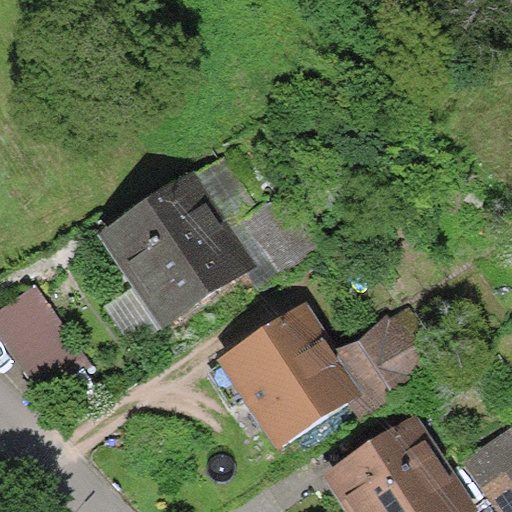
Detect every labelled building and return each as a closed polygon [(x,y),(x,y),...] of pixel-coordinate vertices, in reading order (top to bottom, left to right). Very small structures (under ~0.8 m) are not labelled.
[(213,162),(98,236),(166,340),(246,288),(201,219),(235,197),(213,162)] [(284,192),(238,223),(279,284),(325,253),(284,192)] [(91,376),(35,290),(0,312),(0,344),(41,408),(91,376)] [(320,363),(286,313),(212,363),(218,372),(206,380),(228,413),(242,404),(276,453),(348,405),(320,363)] [(415,389),(373,327),(320,363),(348,405),(362,425),(415,389)] [(169,427),(123,424),(121,457),(167,460),(169,427)] [(468,511),(410,426),(325,483),(344,511),(468,511)] [(511,511),(511,431),(460,464),(490,511),(511,511)]
